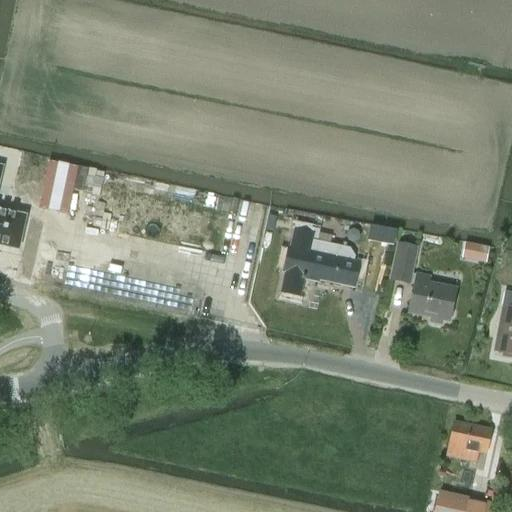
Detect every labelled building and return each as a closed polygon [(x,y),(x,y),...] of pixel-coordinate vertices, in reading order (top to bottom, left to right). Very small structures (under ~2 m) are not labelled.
[(54,183),(58,164),(48,162),(39,209),(48,211),(54,183)] [(67,166),(58,164),(54,183),(63,185),(67,166)] [(64,190),(73,191),(77,168),(69,166),(64,190)] [(0,247),(17,251),(25,217),(0,211),(0,169),(0,168),(0,247)] [(58,213),(63,185),(54,183),(48,211),(58,213)] [(59,213),(68,215),(73,192),(64,190),(59,213)] [(129,193),(120,232),(214,253),(222,214),(129,193)] [(237,233),(242,209),(230,206),(225,230),(237,233)] [(242,209),(237,233),(248,235),(253,211),(242,209)] [(295,230),(290,250),(288,250),(283,273),(285,273),(281,293),(299,297),(302,281),(304,281),(305,278),(353,288),(358,265),(353,263),(355,256),(350,249),(311,241),(312,234),(295,230)] [(453,311),(452,310),(456,290),(428,284),(429,279),(413,275),(418,249),(398,244),(391,280),(410,285),(411,283),(416,284),(410,314),(432,319),(432,324),(442,326),(444,321),(449,323),(450,319),(452,319),(454,317),(454,314),(453,311)] [(478,263),(485,264),(488,248),(481,247),(478,263)] [(511,308),(508,308),(502,340),(497,339),(494,352),(499,353),(499,354),(503,355),(503,358),(511,359),(511,308)] [(490,432),(454,424),(446,457),(469,462),(471,453),(485,456),(490,432)] [(438,496),(434,511),(487,511),(488,507),(438,496)]
